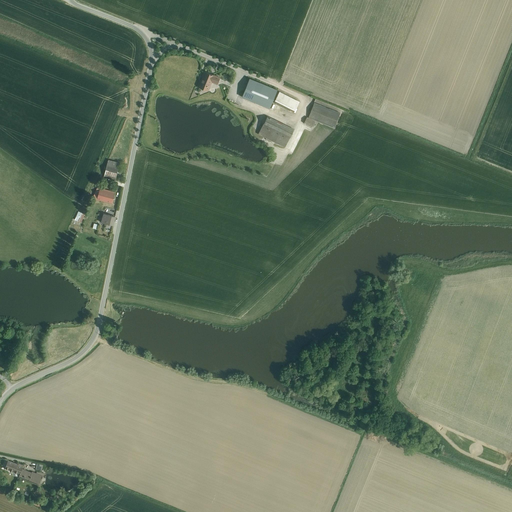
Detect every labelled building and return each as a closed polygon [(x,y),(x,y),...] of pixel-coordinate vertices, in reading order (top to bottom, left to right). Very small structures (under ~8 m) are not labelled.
[(201,83),(199,88),(208,91),(212,82),(217,84),(220,78),(204,71),(202,76),(204,77),(202,83),(201,83)] [(250,78),(242,97),(270,108),(277,90),(250,78)] [(280,92),(274,103),(290,111),(290,110),(294,112),(295,113),(297,109),(296,109),(300,102),(280,92)] [(307,117),(304,123),(312,127),(314,123),(315,124),(315,122),(314,122),(315,120),(334,128),(340,113),(314,103),(308,118),(307,117)] [(259,132),(258,134),(265,137),(273,142),(285,147),(294,129),(268,116),(259,132)] [(108,160),(103,178),(115,181),(120,163),(108,160)] [(97,188),(93,198),(113,203),(115,193),(97,188)] [(78,211),(74,219),(81,222),(83,217),(85,214),(78,211)] [(103,214),(101,222),(107,224),(106,227),(110,228),(111,225),(113,225),(115,216),(103,214)] [(5,459),(2,466),(5,467),(5,468),(13,471),(12,474),(39,485),(44,473),(37,471),(36,474),(23,469),(24,465),(19,463),(18,464),(5,459)]
